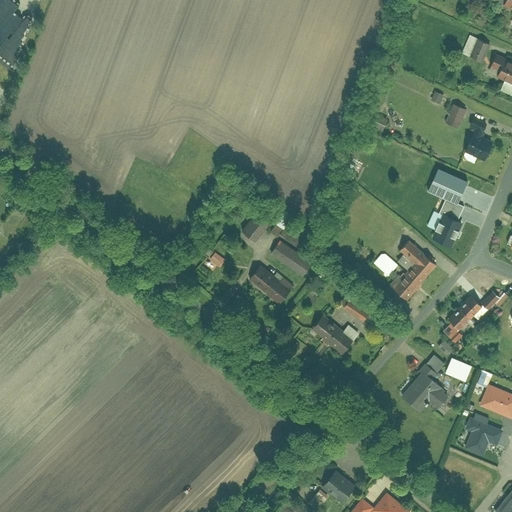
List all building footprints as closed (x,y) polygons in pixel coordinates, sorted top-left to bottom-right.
[(511,0),(502,0),(500,6),(511,11),(511,0)] [(468,36),(461,54),(480,62),(487,44),(468,36)] [(488,67),(495,70),(492,77),(511,84),(511,65),(491,58),(488,67)] [(500,83),(497,91),(509,95),(511,87),(500,83)] [(428,102),(438,106),(442,97),(432,92),(428,102)] [(443,122),(457,128),(464,109),(450,103),(443,122)] [(380,129),(385,118),(368,110),(363,122),(380,129)] [(469,119),(467,126),(480,131),(483,124),(469,119)] [(467,137),(461,152),(481,159),(486,144),(467,137)] [(437,170),(430,189),(459,201),(466,182),(437,170)] [(281,210),(274,224),(302,238),(307,227),(291,218),(292,216),(281,210)] [(441,212),(432,236),(453,244),(462,220),(441,212)] [(238,231),(252,242),(265,225),(251,214),(238,231)] [(280,242),(270,256),(299,277),(309,263),(280,242)] [(397,252),(411,263),(394,285),(409,297),(434,266),(405,242),(397,252)] [(381,253),(372,263),(386,275),(394,264),(381,253)] [(213,254),(208,260),(218,267),(223,261),(213,254)] [(349,267),(355,271),(360,265),(353,261),(349,267)] [(258,264),(247,280),(278,303),(290,288),(258,264)] [(446,338),(452,344),(460,336),(457,332),(472,317),(476,321),(496,300),(488,292),(476,305),(466,296),(437,326),(448,336),(446,338)] [(346,298),(340,309),(360,322),(366,311),(346,298)] [(346,325),(340,332),(320,316),(310,329),(339,353),(356,333),(346,325)] [(444,353),(449,347),(440,339),(434,345),(444,353)] [(449,358),(447,363),(466,370),(468,365),(449,358)] [(399,394),(415,409),(423,399),(434,409),(445,396),(435,387),(438,384),(421,369),(399,394)] [(480,373),(475,384),(483,387),(488,377),(480,373)] [(511,396),(484,385),(476,405),(507,418),(511,406),(511,396)] [(502,429),(470,416),(465,428),(471,431),(465,445),(483,453),(488,440),(496,443),(502,429)] [(320,486),(340,502),(351,488),(332,472),(320,486)] [(314,509),(326,495),(317,488),(305,501),(314,509)] [(511,511),(511,490),(496,510),(497,511),(511,511)] [(406,511),(383,494),(369,511),(406,511)] [(359,499),(348,511),(365,511),(370,507),(359,499)]
